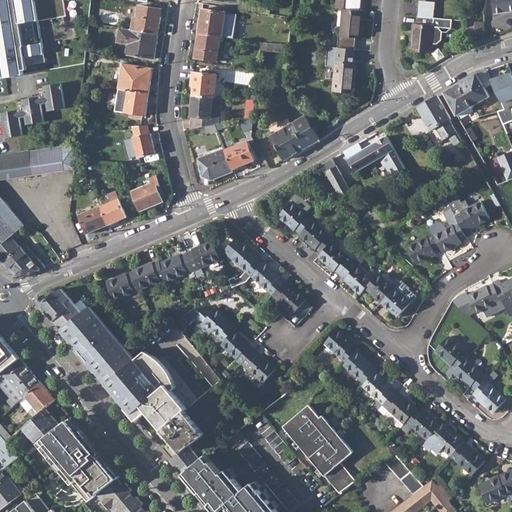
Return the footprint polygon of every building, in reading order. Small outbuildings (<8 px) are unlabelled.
[(0,0),(0,42),(6,79),(24,76),(23,70),(27,70),(27,65),(46,62),(39,21),(67,16),(64,0),(0,0)] [(344,0),(339,47),(356,48),(357,37),(362,38),(365,10),(362,10),(362,0),(344,0)] [(417,16),(435,18),(436,2),(437,2),(437,0),(415,0),(416,0),(418,0),(417,16)] [(496,13),(511,11),(511,0),(494,0),(494,2),(496,13)] [(133,30),(159,34),(163,9),(140,6),(138,18),(135,17),(133,30)] [(222,37),(223,37),(227,13),(203,9),(199,34),(222,37)] [(413,24),(410,53),(432,55),(433,45),(436,46),(441,42),(442,34),(438,28),(451,29),(452,20),(435,18),(417,16),(416,24),(413,24)] [(467,21),(465,39),(484,32),(485,23),(467,21)] [(127,54),(156,59),(159,34),(133,30),(120,28),(119,43),(129,44),(127,54)] [(196,58),(218,61),(222,37),(199,34),(196,58)] [(290,45),(264,42),(264,44),(263,50),(289,53),(290,45)] [(334,92),(355,93),(358,62),(355,61),(356,48),(339,47),(338,60),(337,60),(334,92)] [(436,62),(443,59),(438,51),(432,55),(436,62)] [(130,90),(150,93),(154,69),(125,64),(121,89),(130,90)] [(497,80),(498,84),(506,81),(505,78),(511,76),(508,64),(485,71),(489,83),(497,80)] [(233,80),(253,83),(254,73),(234,71),(233,80)] [(214,97),(216,97),(217,75),(194,73),(193,83),(195,83),(194,95),(214,97)] [(461,83),(475,106),(491,96),(478,74),(461,83)] [(48,103),(49,110),(66,107),(62,82),(45,85),(47,97),(48,103)] [(446,92),(459,116),(475,106),(461,83),(446,92)] [(150,93),(130,90),(126,112),(146,115),(150,93)] [(194,95),(192,116),(191,129),(216,124),(216,118),(212,118),(213,107),(214,97),(194,95)] [(42,103),(41,97),(41,96),(24,98),(26,110),(27,117),(28,124),(46,121),(42,103)] [(451,136),(457,145),(464,141),(439,96),(419,108),(441,142),(451,136)] [(272,135),(285,160),(320,139),(311,124),(306,117),(297,103),(293,105),(295,108),(294,109),(301,119),(272,135)] [(306,117),(311,124),(324,116),(320,108),(306,117)] [(24,135),(21,117),(20,111),(20,110),(2,113),(7,138),(24,135)] [(242,119),(244,132),(252,130),(254,116),(242,119)] [(134,137),(139,157),(156,153),(152,133),(150,134),(148,125),(133,126),(136,137),(134,137)] [(351,163),(357,172),(380,159),(385,167),(388,166),(396,175),(406,169),(388,136),(363,151),(358,143),(340,154),(346,165),(351,163)] [(248,141),(226,150),(234,171),(242,168),(241,166),(256,160),(248,141)] [(26,226),(0,196),(0,180),(77,167),(78,159),(79,147),(79,143),(0,156),(0,257),(17,278),(23,278),(45,268),(27,246),(23,249),(20,246),(19,247),(11,237),(26,226)] [(209,174),(212,180),(234,171),(226,150),(225,149),(199,159),(203,177),(209,174)] [(511,152),(501,157),(510,181),(511,179),(511,152)] [(323,164),(341,196),(351,191),(333,158),(323,164)] [(385,167),(391,178),(396,175),(388,166),(385,167)] [(133,191),(141,211),(165,201),(160,189),(162,188),(159,180),(133,191)] [(101,207),(109,224),(128,217),(117,191),(109,194),(112,202),(104,205),(101,199),(99,200),(101,207)] [(297,197),(280,216),(296,230),(297,229),(302,234),(313,221),(308,216),(313,211),(297,197)] [(460,222),(465,231),(471,229),(471,230),(490,220),(482,203),(456,216),(460,222)] [(109,224),(101,207),(80,216),(87,234),(109,224)] [(442,249),(444,252),(463,243),(462,241),(468,238),(465,231),(460,222),(456,216),(453,209),(446,213),(445,213),(450,222),(451,221),(454,226),(452,227),(447,229),(445,225),(439,222),(431,226),(434,234),(435,235),(442,249)] [(319,248),(323,252),(332,242),(335,239),(313,221),(302,234),(301,234),(318,249),(319,248)] [(59,262),(60,261),(58,254),(42,234),(26,226),(11,237),(19,247),(20,246),(23,249),(27,246),(45,268),(59,262)] [(437,252),(442,249),(435,235),(434,234),(410,246),(418,263),(437,254),(437,252)] [(226,250),(253,275),(264,262),(260,258),(260,257),(238,237),(226,250)] [(186,253),(193,270),(206,264),(219,259),(212,241),(192,249),(193,251),(186,253)] [(337,270),(341,273),(352,260),(332,242),(323,252),(319,256),(336,271),(337,270)] [(67,250),(58,254),(60,261),(67,258),(69,254),(67,250)] [(166,277),(167,281),(193,270),(186,253),(180,256),(180,254),(159,262),(166,277)] [(345,279),(361,293),(367,287),(374,280),(358,265),(364,259),(358,254),(352,260),(341,273),(346,278),(345,279)] [(133,272),(140,287),(166,277),(159,262),(159,261),(153,263),(152,262),(132,270),(133,272)] [(253,275),(274,294),(285,281),(280,277),(281,276),(265,261),(264,262),(253,275)] [(106,281),(113,297),(140,287),(133,272),(126,274),(126,273),(106,281)] [(367,287),(383,302),(396,288),(379,273),(374,280),(367,287)] [(240,276),(233,279),(235,285),(245,281),(240,276)] [(511,301),(511,300),(511,279),(503,284),(500,280),(495,283),(495,284),(507,307),(511,316),(511,315),(511,301)] [(274,294),(295,313),(306,300),(308,299),(292,285),(291,286),(285,281),(274,294)] [(402,281),(396,288),(412,303),(418,296),(402,281)] [(485,309),(488,317),(507,307),(495,284),(490,287),(489,285),(469,296),(468,292),(460,297),(455,302),(469,315),(477,311),(478,313),(485,309)] [(41,304),(54,320),(62,329),(72,321),(83,312),(63,288),(57,290),(41,304)] [(400,317),(412,303),(396,288),(383,302),(400,317)] [(312,306),(306,300),(295,313),(301,318),(312,306)] [(233,323),(217,308),(214,311),(207,305),(200,313),(194,307),(182,317),(191,324),(194,320),(209,334),(213,330),(225,341),(235,331),(237,328),(232,324),(233,323)] [(62,329),(139,420),(148,412),(163,429),(188,408),(173,391),(177,388),(176,384),(172,374),(166,366),(156,357),(146,352),(136,360),(91,306),(83,312),(72,321),(62,329)] [(325,342),(347,361),(357,349),(358,348),(353,344),(354,342),(338,328),(325,342)] [(222,344),(243,363),(254,351),(249,346),(250,345),(235,331),(225,341),(222,344)] [(0,371),(5,367),(20,356),(0,332),(0,371)] [(453,364),(458,368),(467,358),(470,355),(449,337),(436,351),(452,365),(453,364)] [(344,364),(365,383),(376,371),(377,370),(372,365),(373,364),(357,349),(347,361),(344,364)] [(243,363),(263,382),(276,368),(259,353),(258,354),(254,351),(243,363)] [(20,356),(5,367),(0,371),(0,378),(2,381),(0,383),(12,396),(8,399),(13,406),(22,399),(24,397),(26,395),(42,383),(20,356)] [(471,386),(476,390),(486,380),(488,377),(467,358),(458,368),(454,372),(470,387),(471,386)] [(380,409),(385,404),(396,391),(391,387),(392,386),(376,371),(365,383),(363,385),(379,399),(374,404),(380,409)] [(506,399),(486,380),(476,390),(474,393),(478,397),(477,399),(493,413),(506,399)] [(30,410),(36,416),(47,407),(56,399),(42,383),(26,395),(35,406),(30,410)] [(163,429),(182,452),(191,444),(192,443),(230,415),(209,390),(188,408),(163,429)] [(419,409),(402,395),(402,396),(396,391),(385,404),(380,409),(401,429),(408,421),(419,409)] [(29,411),(30,410),(35,406),(26,395),(24,397),(22,399),(28,406),(26,407),(29,411)] [(321,416),(310,404),(284,425),(341,492),(357,480),(342,462),(354,451),(324,415),(321,416)] [(23,427),(37,443),(48,434),(51,432),(61,424),(47,407),(36,416),(23,427)] [(408,421),(429,440),(431,437),(441,426),(425,412),(424,412),(420,408),(419,409),(408,421)] [(48,434),(51,438),(61,429),(67,436),(79,426),(71,417),(61,424),(51,432),(48,434)] [(448,429),(443,424),(441,426),(431,437),(429,440),(424,445),(430,451),(433,448),(439,453),(444,449),(452,456),(464,443),(465,442),(449,428),(448,429)] [(12,437),(5,428),(0,432),(0,433),(7,441),(12,437)] [(76,457),(78,460),(95,446),(82,431),(70,440),(67,436),(61,429),(51,438),(60,448),(65,444),(72,452),(69,454),(73,459),(76,457)] [(470,448),(464,443),(452,456),(473,476),(487,461),(471,447),(470,448)] [(203,458),(191,444),(182,452),(173,459),(185,473),(187,471),(199,462),(203,458)] [(95,446),(78,460),(88,472),(105,458),(95,446)] [(0,470),(1,470),(19,456),(12,447),(0,457),(0,470)] [(383,461),(413,494),(425,485),(406,465),(394,452),(383,461)] [(223,473),(208,454),(203,458),(199,462),(187,471),(198,484),(220,511),(227,505),(232,511),(279,511),(255,481),(245,489),(228,469),(223,473)] [(82,474),(88,472),(78,460),(74,463),(82,474)] [(107,460),(79,482),(87,493),(98,485),(102,489),(117,478),(120,475),(107,460)] [(50,481),(53,487),(64,479),(63,477),(67,474),(65,472),(67,471),(66,469),(50,481)] [(0,509),(22,493),(10,476),(7,478),(1,470),(0,470),(0,509)] [(511,470),(499,476),(508,493),(511,490),(511,470)] [(480,485),(488,502),(508,493),(499,476),(480,485)] [(108,508),(128,491),(131,489),(125,481),(122,484),(117,478),(102,489),(96,494),(108,508)] [(415,511),(418,510),(417,508),(431,497),(443,511),(454,511),(458,510),(432,479),(425,485),(413,494),(390,511),(415,511)] [(84,495),(87,493),(79,482),(75,485),(84,495)] [(128,491),(108,508),(109,509),(129,493),(128,491)] [(111,511),(132,511),(141,506),(143,504),(137,496),(134,498),(129,493),(109,509),(111,511)]
